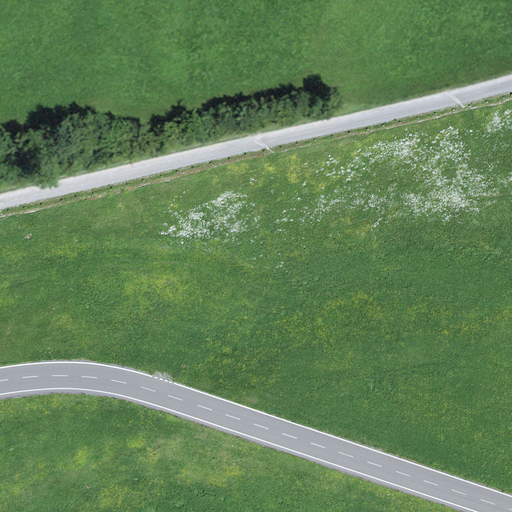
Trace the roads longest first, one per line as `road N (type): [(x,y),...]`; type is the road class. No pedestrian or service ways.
road 1 (tertiary): [(0,379),(62,371),(147,386),(511,506)]
road 2 (track): [(511,78),(0,199)]
